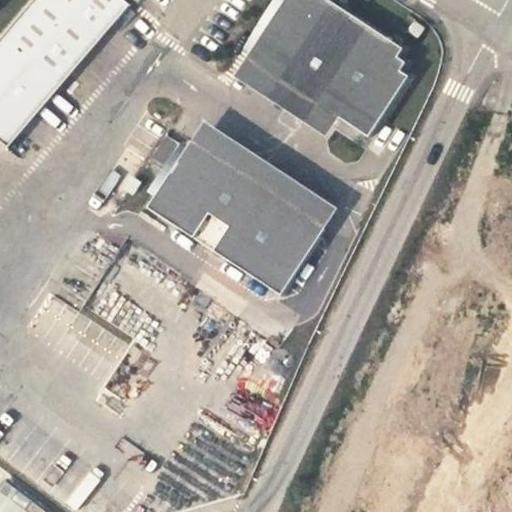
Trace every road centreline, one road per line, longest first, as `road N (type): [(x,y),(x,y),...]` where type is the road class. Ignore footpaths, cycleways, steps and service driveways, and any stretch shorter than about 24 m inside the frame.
road 1 (unclassified): [(491,30),(383,248)]
road 2 (unknown): [(0,370),(150,478)]
road 3 (unclassified): [(339,347),(260,511)]
